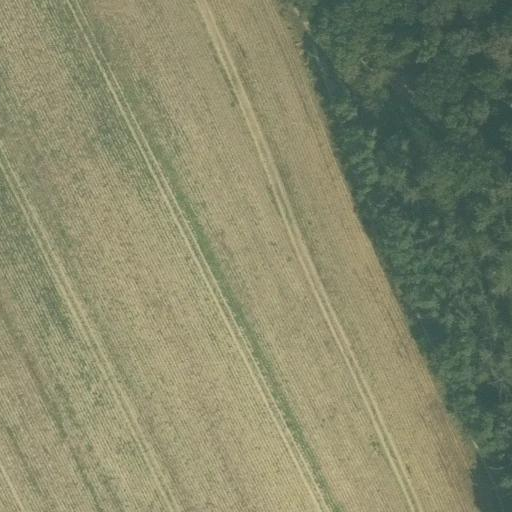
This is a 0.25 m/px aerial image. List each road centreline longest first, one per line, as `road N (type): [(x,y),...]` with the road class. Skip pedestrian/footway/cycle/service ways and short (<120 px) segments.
road 1 (track): [(290,0),(500,511)]
road 2 (track): [(511,194),(374,64),(298,18)]
